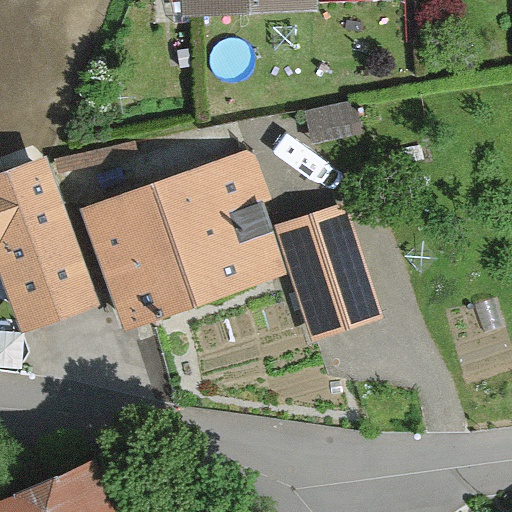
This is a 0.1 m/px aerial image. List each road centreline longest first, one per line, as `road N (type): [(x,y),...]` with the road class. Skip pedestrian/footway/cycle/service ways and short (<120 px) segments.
road 1 (residential): [(0,408),(339,476)]
road 2 (residential): [(339,476),(511,456)]
